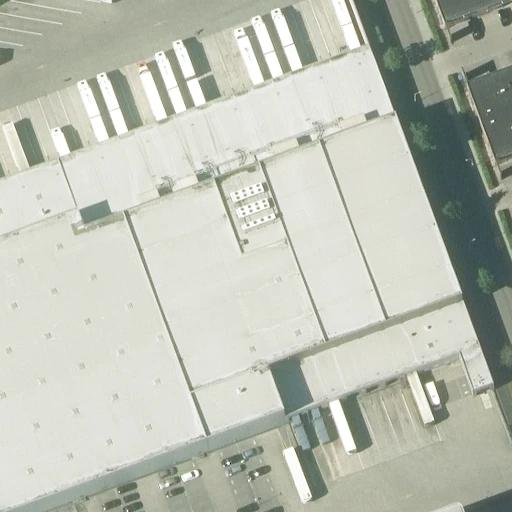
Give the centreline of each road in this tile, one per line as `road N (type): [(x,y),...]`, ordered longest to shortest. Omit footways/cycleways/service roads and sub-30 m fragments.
road 1 (unknown): [(0,67),(153,0)]
road 2 (unclassified): [(420,77),(471,213)]
